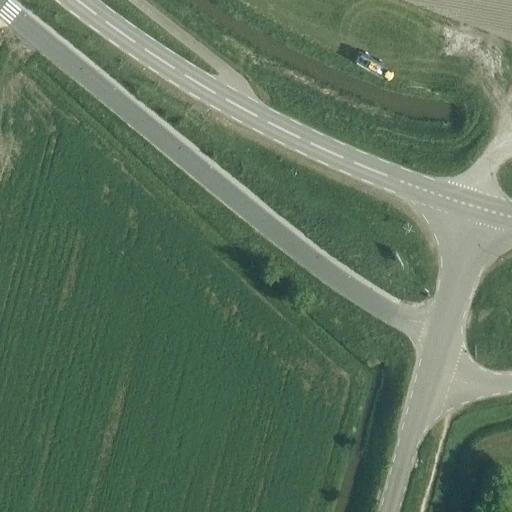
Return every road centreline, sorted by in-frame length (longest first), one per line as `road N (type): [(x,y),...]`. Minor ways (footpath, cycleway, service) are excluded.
road 1 (unclassified): [(0,0),(330,273),(406,321),(444,328)]
road 2 (secondary): [(473,207),(308,144),(154,58),(85,0)]
road 3 (tertiary): [(389,511),(433,374)]
road 4 (tertiary): [(444,328),(473,207)]
